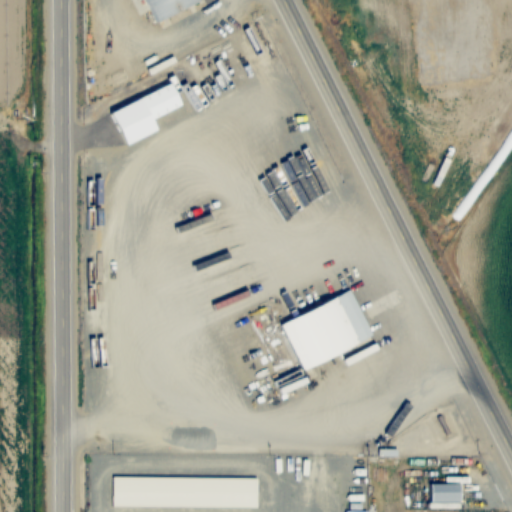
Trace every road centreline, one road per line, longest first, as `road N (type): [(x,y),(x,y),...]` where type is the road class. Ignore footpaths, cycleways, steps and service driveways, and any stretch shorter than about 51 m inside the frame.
road 1 (primary): [(511,460),(281,0)]
road 2 (residential): [(57,511),(56,0)]
